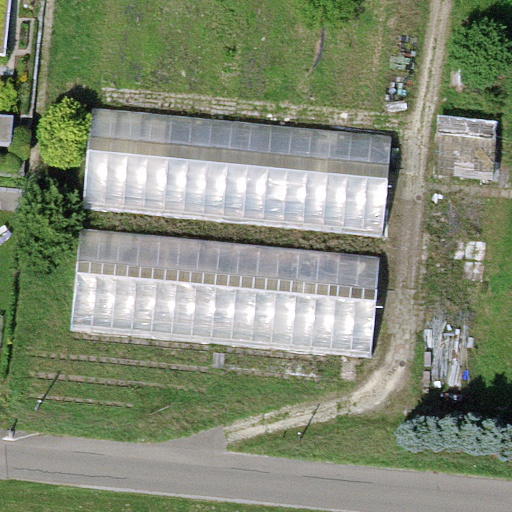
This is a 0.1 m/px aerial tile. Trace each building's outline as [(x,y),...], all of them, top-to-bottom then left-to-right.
[(21,0),(0,0),(0,60),(16,62),(21,0)] [(402,135),(106,104),(95,208),(391,239),(402,135)] [(445,118),(445,171),(502,172),(503,119),(445,118)] [(511,403),(511,199),(451,194),(434,397),(511,403)] [(390,256),(94,225),(83,332),(378,364),(390,256)]
